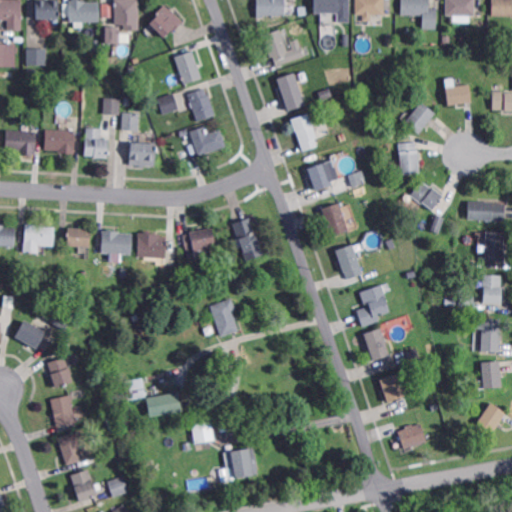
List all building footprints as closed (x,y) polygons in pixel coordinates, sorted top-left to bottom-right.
[(9,30),(9,19),(0,19),(0,0),(23,0),(23,30),(9,30)] [(59,0),(60,19),(37,19),(37,0),(59,0)] [(100,22),(70,22),(70,0),(86,0),(86,1),(101,2),(100,22)] [(140,0),(140,17),(116,16),(116,0),(140,0)] [(284,0),(284,13),(271,13),(271,18),(265,18),(265,14),(263,14),(263,15),(257,15),(257,0),(284,0)] [(339,0),(339,13),(315,12),(315,0),(339,0)] [(386,0),(386,14),(357,14),(357,0),(386,0)] [(439,29),(424,28),(424,14),(402,14),(402,0),(431,0),(431,7),(439,7),(439,29)] [(477,0),(477,14),(448,14),(448,0),(477,0)] [(511,0),(511,15),(493,14),(493,0),(511,0)] [(170,9),(171,8),(184,21),(174,31),(173,30),(165,37),(151,23),(159,15),(156,13),(165,4),(170,9)] [(120,43),(103,43),(103,26),(120,26),(120,43)] [(288,49),(293,47),(291,40),(300,37),(307,55),(277,65),(274,55),(271,57),(263,34),(281,28),(288,49)] [(395,45),(386,45),(386,33),(395,33),(395,45)] [(0,42),(16,42),(17,66),(0,66),(0,42)] [(47,65),(27,65),(27,49),(47,49),(47,65)] [(185,84),(176,56),(193,50),(203,78),(185,84)] [(55,72),(51,65),(55,62),(59,70),(55,72)] [(288,108),(277,76),(294,69),(305,102),(288,108)] [(429,81),(426,75),(432,71),(435,77),(429,81)] [(449,104),(447,86),(470,83),(472,102),(449,104)] [(198,121),(189,93),(207,87),(216,115),(198,121)] [(511,111),(505,111),(505,108),(494,108),(494,90),(511,90),(511,111)] [(163,111),(158,96),(173,91),(178,106),(163,111)] [(121,114),(104,113),(105,97),(122,98),(121,114)] [(420,133),(406,121),(422,100),(437,112),(420,133)] [(303,149),(291,117),(308,111),(317,136),(315,136),(317,144),(303,149)] [(138,131),(122,130),(123,113),(139,114),(138,131)] [(383,132),(375,129),(377,122),(385,125),(383,132)] [(208,133),(221,128),(227,145),(200,155),(191,130),(205,125),(208,133)] [(75,153),(59,152),(59,150),(45,149),(46,128),(76,129),(75,153)] [(107,158),(94,158),(94,156),(85,156),(86,128),(101,128),(100,139),(108,139),(107,158)] [(36,155),(21,154),(21,151),(6,150),(7,129),(37,131),(36,155)] [(403,173),(400,141),(418,140),(420,172),(403,173)] [(155,166),(145,165),(145,167),(141,166),(141,165),(129,164),(132,142),(157,145),(155,166)] [(315,188),(307,166),(331,157),(335,168),(328,171),(332,182),(315,188)] [(357,186),(355,180),(362,178),(364,184),(357,186)] [(433,210),(411,194),(422,179),(444,195),(433,210)] [(506,219),(469,218),(470,200),(507,202),(506,219)] [(333,235),(323,208),(341,202),(350,229),(333,235)] [(438,230),(428,227),(434,212),(443,216),(438,230)] [(256,232),(258,231),(265,254),(247,260),(235,223),(251,218),(256,232)] [(16,246),(0,244),(0,223),(5,224),(5,227),(17,227),(16,246)] [(53,246),(39,245),(38,253),(23,252),(26,224),(38,225),(38,227),(55,229),(53,246)] [(91,246),(68,245),(69,227),(92,228),(91,246)] [(212,256),(196,258),(194,247),(186,249),(184,234),(191,233),(191,231),(213,227),(216,244),(209,245),(212,256)] [(133,253),(102,251),(104,229),(120,230),(120,232),(134,233),(133,253)] [(503,259),(484,258),(485,229),(505,230),(503,259)] [(167,258),(138,257),(139,232),(161,233),(161,237),(167,237),(167,258)] [(365,273),(349,278),(346,271),(345,271),(337,249),(354,243),(365,273)] [(381,256),(378,248),(383,246),(386,254),(381,256)] [(183,276),(182,268),(189,267),(190,275),(183,276)] [(503,303),(484,302),(485,273),(504,274),(503,303)] [(364,326),(358,308),(372,304),(366,289),(382,283),(392,311),(380,315),(382,320),(364,326)] [(475,311),(461,310),(461,293),(476,293),(475,311)] [(223,335),(211,304),(234,296),(238,309),(234,310),(240,329),(223,335)] [(64,327),(50,319),(60,304),(73,312),(64,327)] [(499,350),(481,349),(483,316),(501,317),(499,350)] [(36,349),(15,337),(25,320),(46,333),(36,349)] [(374,359),(365,332),(383,326),(392,353),(374,359)] [(67,349),(64,340),(69,338),(72,347),(67,349)] [(409,358),(405,349),(415,345),(419,354),(409,358)] [(56,386),(52,373),(55,372),(51,361),(66,355),(75,381),(56,386)] [(485,388),(483,361),(501,359),(503,386),(485,388)] [(389,401),(381,378),(398,372),(406,395),(389,401)] [(128,400),(125,381),(142,378),(145,397),(128,400)] [(150,417),(147,398),(179,392),(183,412),(150,417)] [(58,425),(52,398),(71,393),(78,421),(58,425)] [(494,431),(478,421),(492,401),(507,411),(494,431)] [(195,441),(192,423),(211,420),(214,437),(195,441)] [(415,425),(422,422),(429,440),(406,449),(399,430),(406,427),(405,425),(414,422),(415,425)] [(68,464),(59,436),(77,430),(85,458),(68,464)] [(257,471),(235,475),(234,465),(227,466),(224,450),(252,445),(257,471)] [(144,472),(142,461),(158,457),(161,467),(144,472)] [(81,500),(72,473),(90,468),(99,495),(81,500)] [(114,497),(109,481),(124,475),(129,491),(114,497)] [(0,511),(0,493),(3,492),(9,511),(0,511)] [(110,511),(125,502),(131,511),(110,511)]
